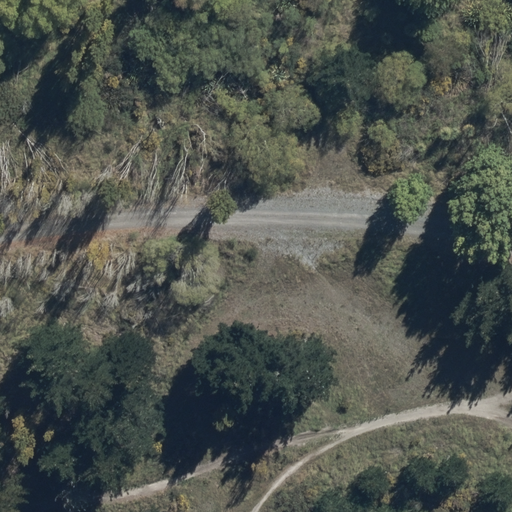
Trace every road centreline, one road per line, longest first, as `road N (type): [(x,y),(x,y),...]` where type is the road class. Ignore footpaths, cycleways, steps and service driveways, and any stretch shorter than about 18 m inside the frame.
road 1 (track): [(511,446),(481,414),(392,389),(197,466),(0,508)]
road 2 (track): [(334,0),(312,45),(278,202),(203,337),(197,466),(219,511)]
road 3 (track): [(0,227),(199,203),(278,202),(511,243)]
road 4 (track): [(78,511),(203,337)]
